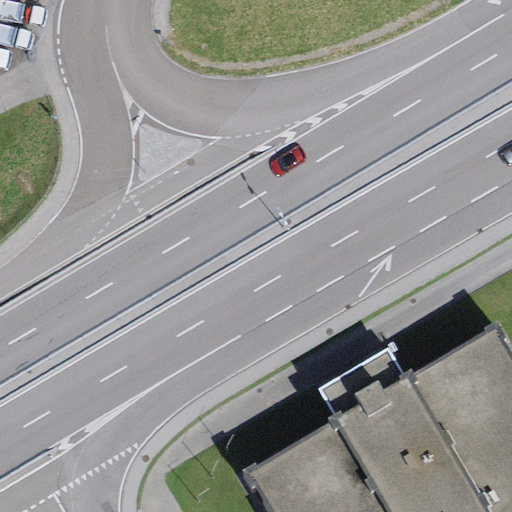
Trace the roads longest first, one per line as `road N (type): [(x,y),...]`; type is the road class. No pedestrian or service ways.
road 1 (primary): [(511,44),(0,350)]
road 2 (primary): [(0,441),(314,260)]
road 3 (unclassified): [(45,483),(257,340),(314,260)]
road 4 (unclassified): [(294,104),(210,161),(55,244)]
road 5 (unclassified): [(105,0),(86,37),(102,170),(94,197),(55,244)]
road 6 (unclassified): [(294,104),(215,111),(156,91),(128,55),(108,0)]
road 7 (unclassified): [(503,0),(384,67),(294,104)]
road 8 (primary): [(314,260),(511,145)]
